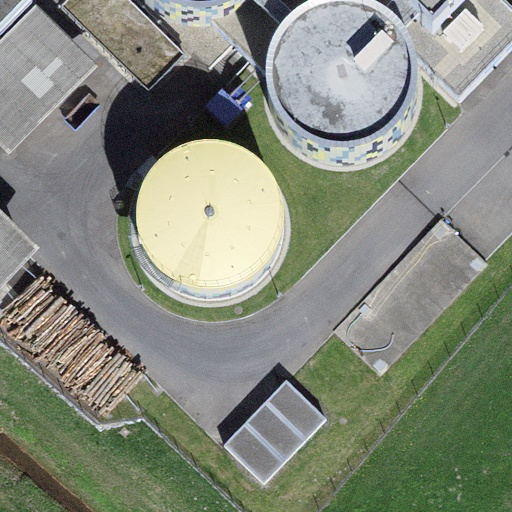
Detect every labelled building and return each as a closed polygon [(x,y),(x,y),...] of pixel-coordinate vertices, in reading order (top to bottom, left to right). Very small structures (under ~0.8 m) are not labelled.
[(0,0),(0,39),(38,0),(0,0)] [(145,0),(150,7),(164,17),(195,27),(211,26),(241,54),(271,82),(273,113),(289,140),(300,151),(328,164),(362,163),(379,157),(405,133),(417,99),(412,63),(416,59),(460,103),(511,49),(511,21),(489,0),(145,0)] [(0,139),(10,149),(84,73),(30,21),(0,52),(0,139)] [(278,255),(284,228),(279,200),(263,177),(240,161),(212,156),(184,161),(161,177),(145,200),(140,228),(145,255),(161,278),(184,294),(212,299),(239,294),(263,278),(278,255)] [(392,370),(502,266),(456,218),(346,322),(392,370)] [(0,283),(26,257),(0,231),(0,283)] [(327,422),(287,384),(224,448),(264,486),(327,422)]
